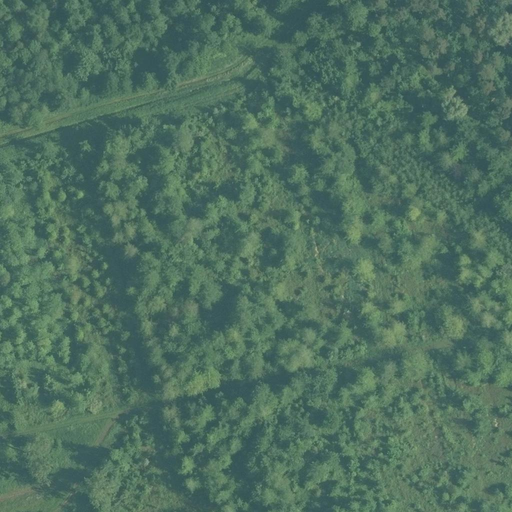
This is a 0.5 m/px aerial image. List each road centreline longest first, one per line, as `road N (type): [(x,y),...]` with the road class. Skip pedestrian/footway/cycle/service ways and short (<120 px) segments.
road 1 (track): [(511,327),(133,409),(106,427),(56,511)]
road 2 (track): [(0,437),(126,412)]
